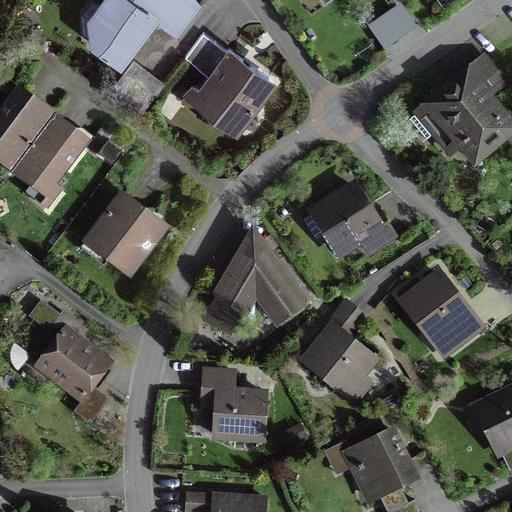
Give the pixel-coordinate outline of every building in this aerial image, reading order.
[(103,0),(90,17),(93,40),(119,60),(152,18),(128,0),(103,0)] [(155,20),(170,0),(128,0),(152,18),(155,20)] [(236,129),(268,86),(269,82),(267,79),(252,68),(249,68),(246,70),(238,64),(241,60),(228,49),(226,51),(202,33),(184,57),(188,60),(208,75),(197,89),(215,103),(210,109),(236,129)] [(511,125),(488,96),(504,83),(483,58),(426,106),(474,164),(511,131),(511,125)] [(142,104),(118,85),(112,93),(136,112),(142,104)] [(19,102),(19,99),(18,97),(17,95),(15,95),(14,96),(0,113),(0,160),(12,169),(51,117),(30,100),(25,101),(19,102)] [(52,186),(81,148),(81,145),(80,144),(78,143),(74,143),(74,138),(73,133),(51,117),(12,169),(33,186),(40,177),(52,186)] [(375,209),(368,213),(352,188),(313,213),(313,214),(302,221),(314,241),(326,234),(339,254),(359,241),(368,254),(393,238),(375,209)] [(149,222),(146,223),(139,218),(143,213),(120,195),(90,236),(110,251),(106,258),(129,275),(160,234),(160,229),(158,225),(154,222),(149,222)] [(298,307),(298,303),(271,266),(261,273),(242,262),(238,264),(205,320),(231,336),(249,303),(261,304),(276,324),(298,307)] [(438,276),(404,302),(435,342),(469,316),(438,276)] [(107,367),(77,343),(86,331),(62,313),(59,316),(40,302),(28,317),(47,332),(52,326),(61,332),(38,364),(83,399),(107,367)] [(345,393),(372,359),(332,327),(305,361),(345,393)] [(213,437),(261,440),(264,395),(231,393),(232,372),(203,371),(202,392),(216,392),(213,437)] [(499,454),(511,447),(511,388),(476,406),(499,454)] [(369,501),(378,496),(385,511),(418,511),(414,501),(407,504),(398,486),(406,482),(402,474),(407,472),(410,471),(391,431),(346,454),(369,501)] [(264,511),(265,500),(186,495),(185,511),(264,511)]
